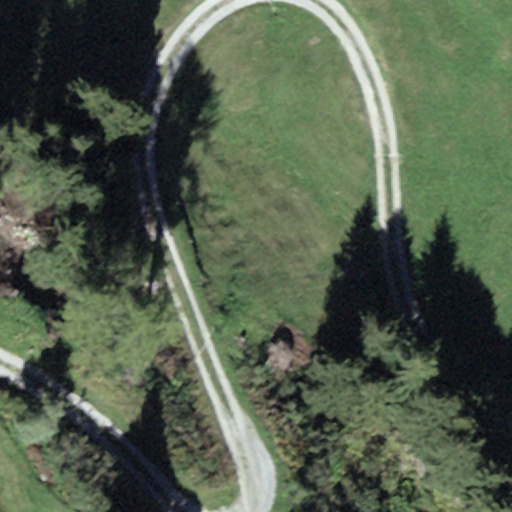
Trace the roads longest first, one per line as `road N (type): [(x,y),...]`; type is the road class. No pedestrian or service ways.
road 1 (track): [(276,0),(213,19),(159,73),(142,131),(153,265),(244,457),(255,505),(246,511)]
road 2 (track): [(470,511),(411,452),(391,88),(360,27),(280,0)]
road 3 (track): [(196,511),(57,398),(0,362)]
